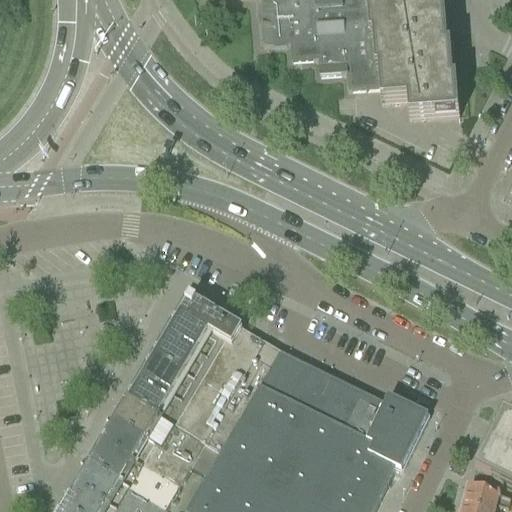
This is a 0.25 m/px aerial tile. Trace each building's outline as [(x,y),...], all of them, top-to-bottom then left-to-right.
[(235,0),(236,3),(256,2),(258,32),(261,31),(262,53),(289,51),(290,68),(317,66),(318,82),(345,80),(347,97),(353,97),(380,95),(381,110),(407,108),(409,125),(458,121),(465,121),(465,119),(458,120),(456,87),(462,87),(462,86),(453,86),(450,54),(456,53),(456,52),(447,53),(445,20),(441,20),(440,3),(422,4),(422,0),(235,0)] [(203,452),(207,454),(215,440),(227,447),(280,358),(278,357),(277,359),(265,351),(265,350),(188,305),(176,327),(179,328),(170,344),(166,342),(131,402),(134,404),(131,410),(203,453),(203,452)] [(205,484),(189,511),(375,511),(394,474),(400,477),(401,478),(429,421),(388,401),(387,402),(383,410),(367,402),(366,403),(358,399),(345,393),(346,391),(345,391),(344,392),(329,385),(330,383),(328,383),(327,384),(313,377),(313,375),(312,375),(312,376),(308,375),(297,369),(297,367),(296,367),(295,368),(280,361),(281,359),(280,358),(227,447),(219,461),(205,484)] [(108,511),(168,511),(203,453),(131,410),(125,419),(122,417),(106,444),(110,446),(100,462),(96,460),(81,487),(84,488),(80,495),(108,511)] [(485,455),(474,477),(511,496),(511,420),(504,417),(495,435),(485,455)] [(207,454),(219,461),(227,447),(215,440),(207,454)] [(468,491),(462,511),(508,511),(510,506),(469,491),(468,491)] [(108,511),(80,495),(76,502),(70,504),(65,511),(108,511)]
